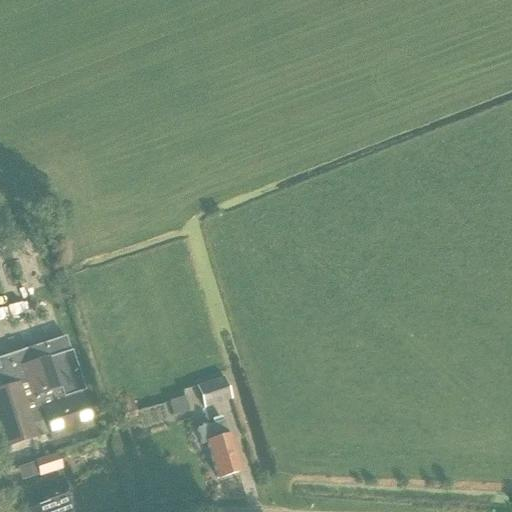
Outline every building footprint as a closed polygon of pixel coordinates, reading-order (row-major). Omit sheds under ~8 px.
[(0,283),(15,283),(14,263),(0,263),(0,283)] [(0,378),(3,390),(0,390),(0,437),(4,448),(48,433),(50,441),(52,441),(51,440),(64,436),(65,437),(66,436),(66,435),(79,431),(79,432),(81,432),(80,431),(87,428),(87,429),(89,429),(77,394),(83,393),(70,352),(69,352),(64,338),(0,358),(0,378)] [(202,407),(228,398),(222,379),(195,388),(202,407)] [(117,404),(122,419),(121,419),(123,425),(135,421),(133,415),(134,415),(129,400),(117,404)] [(93,418),(102,415),(99,407),(90,409),(93,418)] [(216,480),(238,473),(222,422),(196,430),(200,446),(206,444),(216,480)] [(44,454),(40,443),(28,447),(31,458),(44,454)] [(37,474),(60,467),(56,455),(33,463),(37,474)] [(29,510),(29,511),(75,511),(66,488),(42,496),(45,503),(29,510)]
